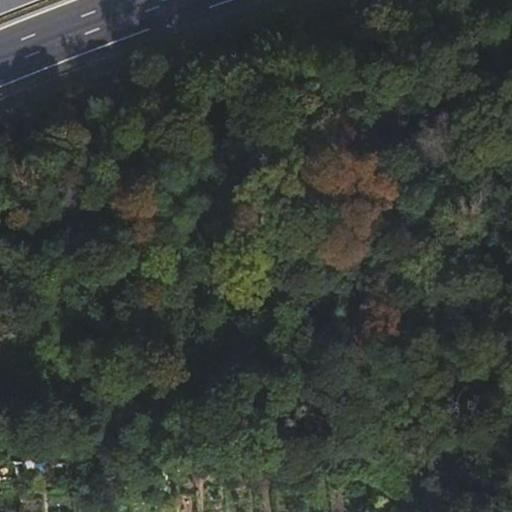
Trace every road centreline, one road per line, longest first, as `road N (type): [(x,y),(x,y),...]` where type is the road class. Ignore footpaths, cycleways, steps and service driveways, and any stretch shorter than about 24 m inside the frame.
road 1 (track): [(0,165),(159,99),(442,0)]
road 2 (motorway): [(0,62),(163,0)]
